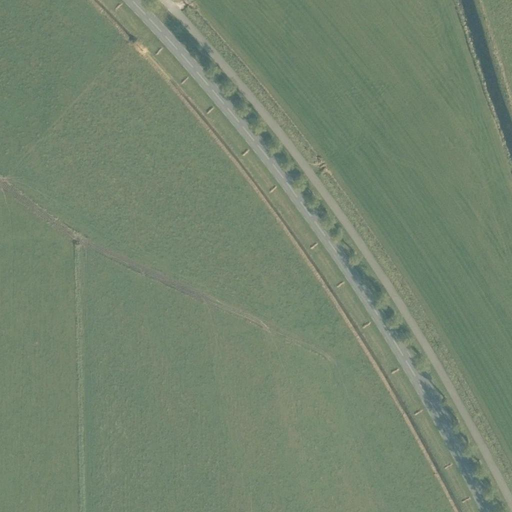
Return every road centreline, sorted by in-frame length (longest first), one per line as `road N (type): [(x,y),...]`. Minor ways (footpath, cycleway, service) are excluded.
road 1 (secondary): [(488,511),(418,381),(322,232),(131,0)]
road 2 (unclassified): [(511,501),(351,229),(165,0)]
